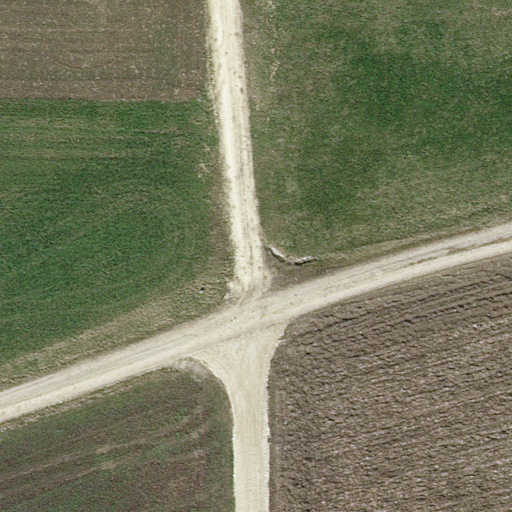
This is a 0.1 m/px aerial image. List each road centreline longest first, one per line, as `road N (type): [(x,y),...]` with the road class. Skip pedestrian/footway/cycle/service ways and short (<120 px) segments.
road 1 (track): [(0,404),(251,314),(511,236)]
road 2 (track): [(224,0),(251,314),(256,511)]
